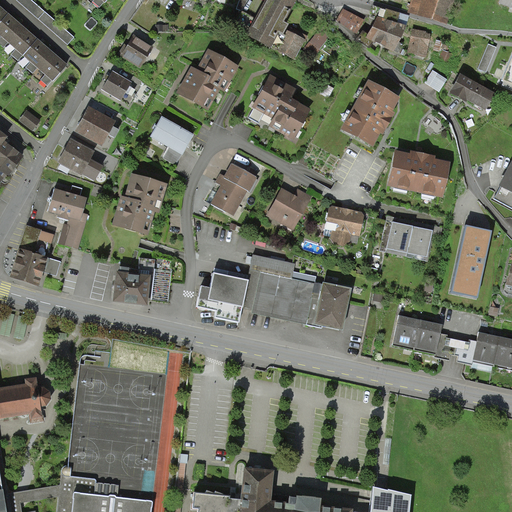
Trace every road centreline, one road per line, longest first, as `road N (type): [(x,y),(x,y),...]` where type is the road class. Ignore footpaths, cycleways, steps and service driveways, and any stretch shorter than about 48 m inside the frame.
road 1 (residential): [(179,332),(190,275),(187,199),(218,141),(338,199),(428,225)]
road 2 (primary): [(179,332),(511,404)]
road 3 (residential): [(321,0),(327,19),(444,112),(480,196),(511,230)]
road 4 (primary): [(0,289),(179,332)]
